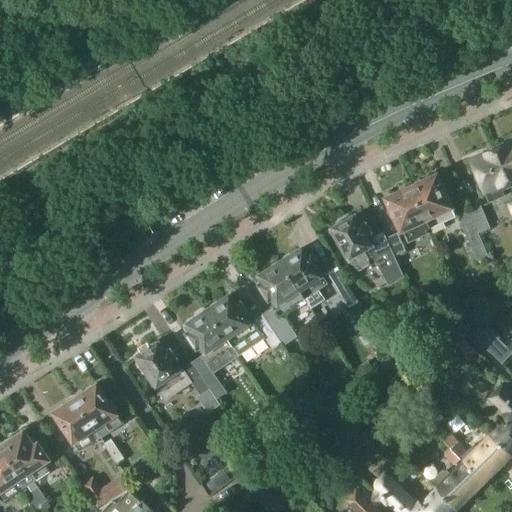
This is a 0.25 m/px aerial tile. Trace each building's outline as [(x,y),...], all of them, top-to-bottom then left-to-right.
[(511,144),(497,150),(508,175),(511,184),(511,144)] [(503,191),(511,187),(511,184),(508,175),(497,150),(472,161),(480,180),(479,183),(481,189),(484,190),(490,202),(505,196),(503,191)] [(415,185),(412,187),(431,228),(457,217),(438,175),(425,181),(422,180),(416,183),(415,185)] [(427,230),(431,228),(412,187),(409,188),(406,187),(401,189),(399,193),(384,200),(400,235),(404,233),(409,243),(429,234),(427,230)] [(481,206),(469,212),(479,234),(491,228),(481,206)] [(489,257),(479,234),(469,212),(458,217),(477,262),(489,257)] [(405,278),(395,256),(395,257),(387,240),(374,246),(368,237),(372,235),(364,221),(360,223),(356,215),(344,222),(341,220),(336,224),(335,227),(333,228),(351,259),(349,259),(354,268),(360,271),(370,266),(369,259),(373,257),(389,286),(405,278)] [(395,257),(395,256),(406,252),(398,234),(387,239),(387,240),(395,257)] [(319,272),(323,269),(312,254),(309,256),(304,248),(294,254),(290,253),(284,257),(284,260),(282,261),(305,299),(312,309),(326,300),(320,290),(328,285),(319,272)] [(277,305),(263,315),(283,344),(284,346),(298,337),(285,316),(294,310),(293,308),(305,299),(282,261),(279,263),(276,262),(270,266),(269,269),(259,276),(262,281),(259,283),(270,300),(272,298),(277,305)] [(360,303),(338,267),(328,273),(349,309),(360,303)] [(210,307),(208,308),(235,346),(241,355),(265,338),(273,350),(283,344),(263,315),(250,324),(246,319),(250,317),(238,299),(234,301),(229,294),(218,301),(215,301),(211,304),(210,307)] [(241,355),(235,346),(208,308),(205,310),(202,310),(197,313),(197,316),(187,322),(192,330),(189,332),(199,347),(202,345),(207,353),(192,362),(209,387),(210,389),(217,399),(227,392),(214,373),(241,355)] [(511,352),(488,328),(477,339),(502,364),(511,354),(511,352)] [(423,358),(421,360),(430,370),(432,368),(433,369),(454,349),(464,361),(476,351),(459,333),(454,338),(449,333),(422,357),(423,358)] [(192,383),(200,395),(210,389),(209,387),(192,362),(179,371),(174,363),(177,361),(168,348),(165,350),(159,341),(148,348),(145,348),(141,351),(140,354),(135,357),(157,389),(166,401),(192,383)] [(363,390),(355,380),(334,397),(342,407),(363,390)] [(422,380),(418,383),(418,388),(421,392),(426,392),(430,388),(430,383),(427,380),(422,380)] [(101,438),(123,423),(98,384),(95,386),(91,385),(87,388),(86,392),(75,399),(95,430),(101,438)] [(511,394),(504,386),(494,395),(504,405),(503,406),(510,413),(506,418),(509,421),(490,439),(496,445),(497,444),(505,453),(508,456),(511,452),(511,394)] [(95,430),(75,399),(65,406),(62,404),(57,407),(57,411),(54,413),(80,453),(101,438),(95,430)] [(320,437),(331,449),(346,436),(335,424),(320,437)] [(2,447),(28,487),(51,472),(46,463),(50,461),(39,444),(35,446),(25,432),(2,447)] [(484,480),(508,456),(505,453),(497,444),(496,445),(490,439),(474,456),(453,434),(445,441),(453,449),(484,480)] [(125,459),(112,439),(105,444),(118,464),(125,459)] [(0,493),(6,501),(28,487),(2,447),(0,448),(0,493)] [(454,507),(455,508),(484,480),(453,449),(445,456),(459,470),(454,476),(448,470),(443,470),(431,481),(440,490),(444,494),(443,495),(451,504),(450,505),(453,507),(454,507)] [(263,473),(256,462),(237,476),(245,486),(263,473)] [(161,467),(152,473),(157,481),(166,475),(161,467)] [(451,511),(455,508),(454,507),(453,507),(450,505),(451,504),(443,495),(444,494),(440,490),(423,506),(392,476),(389,475),(386,474),(383,474),(380,475),(377,477),(375,480),(374,482),(373,485),(373,487),(374,490),(372,492),(381,501),(386,505),(389,502),(398,511),(401,508),(404,511),(451,511)] [(94,478),(83,485),(97,508),(109,500),(94,478)] [(279,511),(285,506),(263,483),(251,494),(268,511),(279,511)] [(378,511),(374,508),(381,501),(372,492),(370,493),(364,487),(361,490),(357,486),(345,497),(347,500),(347,501),(356,511),(378,511)] [(32,492),(41,506),(43,508),(50,504),(38,488),(32,492)] [(153,511),(129,490),(118,502),(116,501),(114,501),(113,501),(111,502),(101,511),(153,511)] [(34,511),(41,506),(32,492),(25,497),(34,511)] [(79,506),(82,511),(92,511),(97,509),(90,499),(79,506)]
